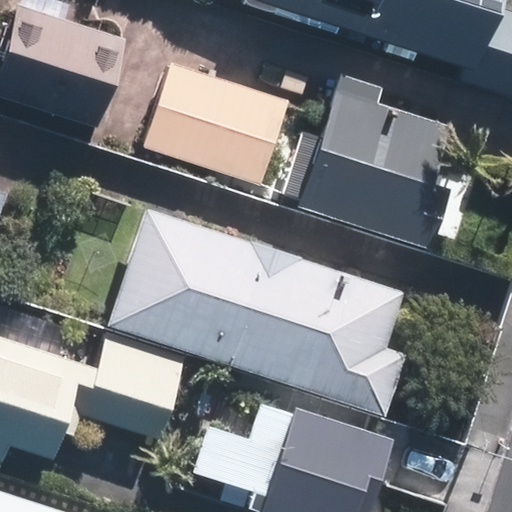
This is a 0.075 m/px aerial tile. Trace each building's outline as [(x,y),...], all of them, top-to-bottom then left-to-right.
[(511,9),(511,4),(511,0),(258,0),(256,5),(293,16),(296,10),(325,19),(323,27),(351,36),(352,29),(402,44),(399,52),(429,61),(431,54),(480,70),(476,83),(511,94),(511,9)] [(0,66),(0,96),(100,128),(129,40),(21,4),(0,66)] [(147,146),(264,186),(292,102),(176,63),(147,146)] [(434,183),(452,125),(379,103),(383,88),(342,74),(322,136),(305,131),(285,192),(303,197),(300,207),(434,248),(453,189),(434,183)] [(101,320),(379,412),(399,351),(379,344),(396,288),(140,204),(101,320)] [(89,366),(0,336),(0,459),(22,467),(27,451),(45,457),(54,429),(64,432),(71,413),(151,439),(178,357),(101,332),(89,366)] [(354,511),(379,436),(283,403),(280,411),(248,401),(237,435),(198,421),(182,470),(241,488),(236,503),(250,508),(248,511),(339,511),(340,511),(343,511),(354,511)] [(0,511),(80,511),(0,486),(0,511)]
